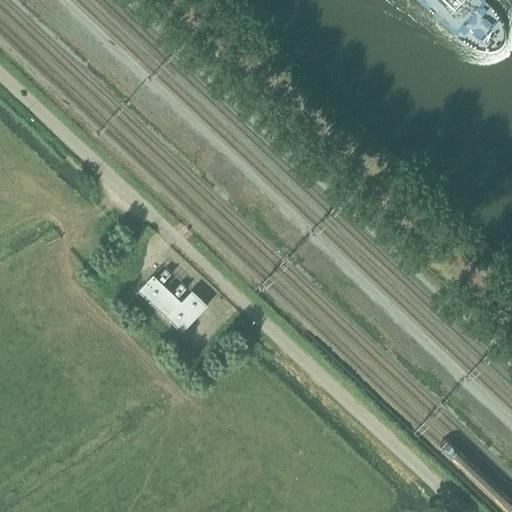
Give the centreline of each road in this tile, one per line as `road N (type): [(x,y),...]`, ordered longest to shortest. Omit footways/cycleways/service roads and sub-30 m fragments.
road 1 (unclassified): [(464,511),(0,74)]
road 2 (unclassified): [(511,314),(177,0)]
